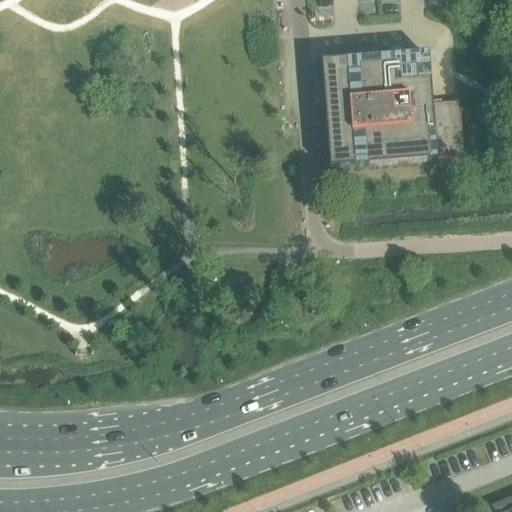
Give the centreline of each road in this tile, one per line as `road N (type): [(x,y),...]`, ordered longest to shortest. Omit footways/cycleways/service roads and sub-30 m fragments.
road 1 (secondary): [(0,504),(81,505),(161,492),(511,363)]
road 2 (secondary): [(511,304),(185,429),(0,443)]
road 3 (residential): [(327,252),(317,247),(295,0)]
road 4 (residential): [(327,252),(511,240)]
